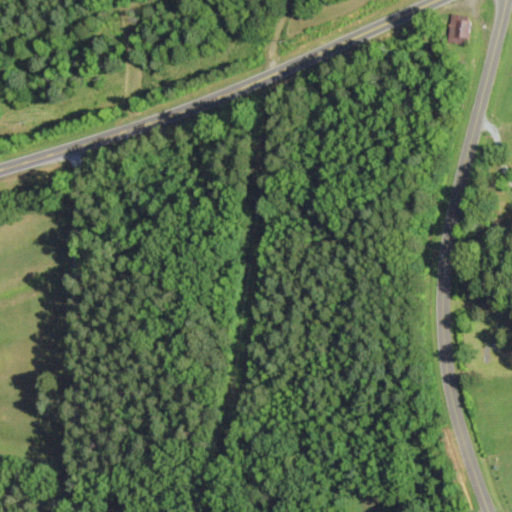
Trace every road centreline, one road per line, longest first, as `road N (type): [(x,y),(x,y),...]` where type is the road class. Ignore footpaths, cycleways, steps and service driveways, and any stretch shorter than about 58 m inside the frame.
road 1 (residential): [(490,511),(454,402),(443,289),(455,202),(505,0)]
road 2 (residential): [(0,168),(220,96),(434,0)]
